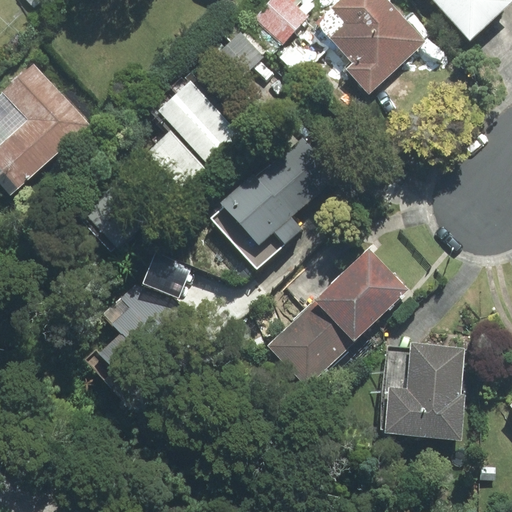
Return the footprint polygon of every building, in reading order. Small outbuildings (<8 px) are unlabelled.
[(288,0),(271,0),(255,18),(282,43),(306,16),(288,0)] [(424,41),(386,0),(342,0),(317,23),(354,63),(348,69),(369,92),(424,41)] [(511,0),(435,0),(470,38),(511,0)] [(263,57),(240,33),(214,57),(237,81),(263,57)] [(34,64),(0,94),(0,182),(11,195),(89,124),(34,64)] [(243,138),(191,82),(152,115),(169,134),(141,160),(176,198),(243,138)] [(302,135),(210,215),(257,268),(302,229),(290,216),(337,175),(302,135)] [(88,219),(115,248),(152,214),(125,185),(88,219)] [(368,250),(315,300),(353,340),(406,289),(368,250)] [(144,283),(178,297),(191,267),(156,253),(144,283)] [(188,305),(136,286),(105,313),(123,333),(99,355),(96,352),(88,360),(105,379),(188,305)] [(315,300),(268,345),(306,385),(353,340),(315,300)] [(461,395),(466,347),(411,342),(410,350),(389,348),(381,429),(386,430),(386,432),(460,439),(465,395),(461,395)]
